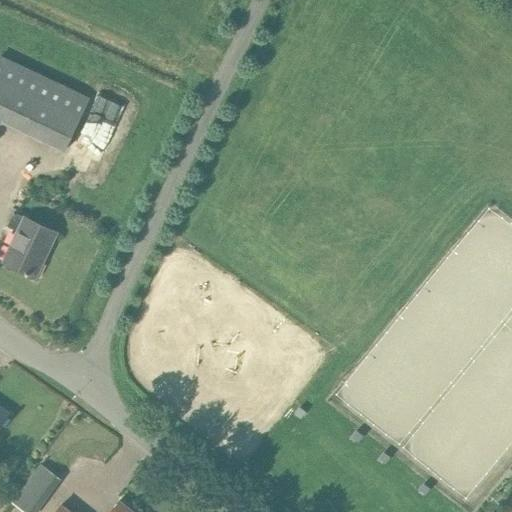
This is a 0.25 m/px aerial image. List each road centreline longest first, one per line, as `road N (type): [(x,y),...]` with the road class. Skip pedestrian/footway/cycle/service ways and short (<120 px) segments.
road 1 (unclassified): [(77,385),(260,0)]
road 2 (unclassified): [(238,511),(77,385)]
